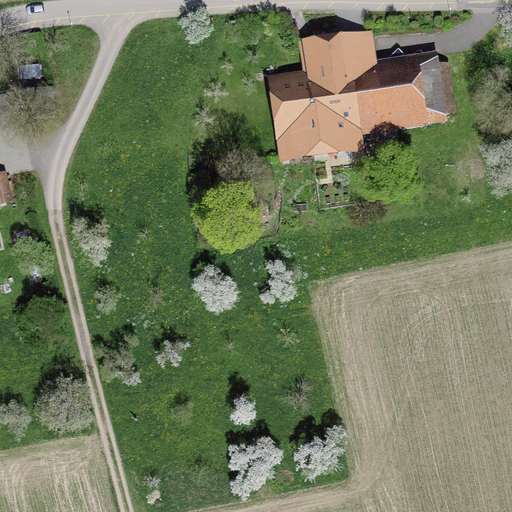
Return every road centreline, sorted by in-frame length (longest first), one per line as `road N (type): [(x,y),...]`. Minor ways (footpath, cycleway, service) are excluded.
road 1 (track): [(130,6),(50,173),(130,511)]
road 2 (unclassified): [(232,0),(66,9),(0,21)]
